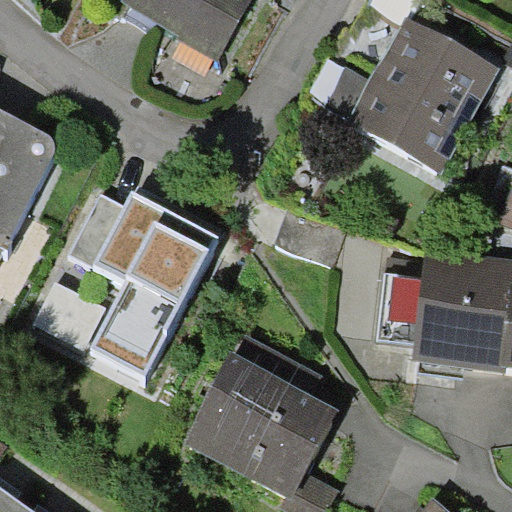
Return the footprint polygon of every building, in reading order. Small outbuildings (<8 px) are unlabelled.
[(214,64),(251,0),(126,0),(121,10),(214,64)] [(440,177),(499,74),(406,22),(370,85),(345,71),(326,105),(352,120),(349,126),(440,177)] [(0,259),(59,148),(0,116),(0,259)] [(511,228),(511,191),(499,223),(511,228)] [(163,345),(205,266),(121,223),(99,265),(137,285),(118,321),(163,345)] [(418,364),(511,374),(511,262),(431,254),(428,282),(383,277),(375,349),(419,354),(418,364)] [(308,495),(343,430),(236,374),(191,458),(292,511),(340,511),(341,511),(308,495)] [(0,511),(31,511),(0,490),(0,511)] [(449,511),(429,497),(418,511),(449,511)]
